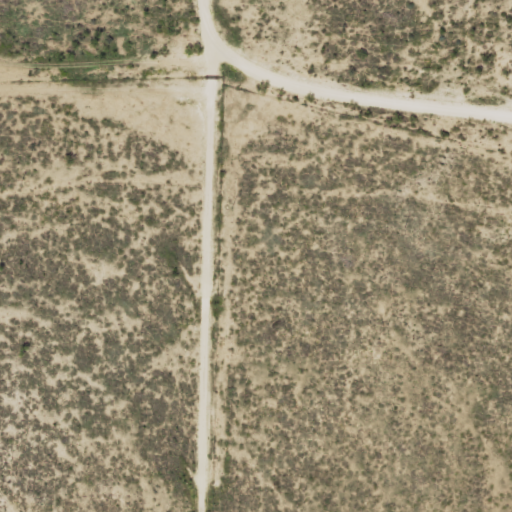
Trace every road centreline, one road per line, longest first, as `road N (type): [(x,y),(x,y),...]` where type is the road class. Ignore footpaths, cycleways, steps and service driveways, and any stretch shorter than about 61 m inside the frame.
road 1 (track): [(511,126),(238,73),(0,70)]
road 2 (track): [(239,0),(223,511)]
